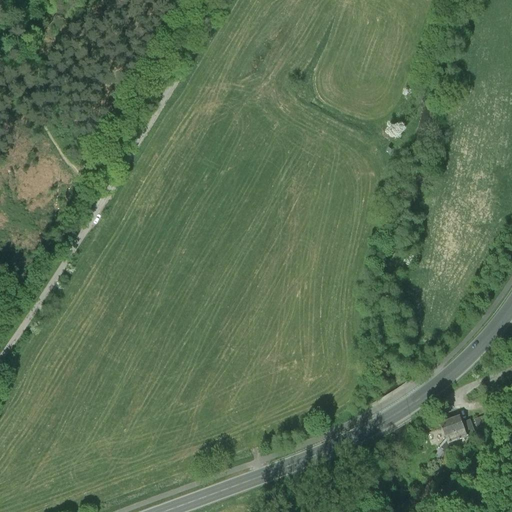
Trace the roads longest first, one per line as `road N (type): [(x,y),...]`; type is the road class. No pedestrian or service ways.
road 1 (unclassified): [(224,0),(0,359)]
road 2 (primary): [(511,309),(451,373),(378,425),(164,511)]
